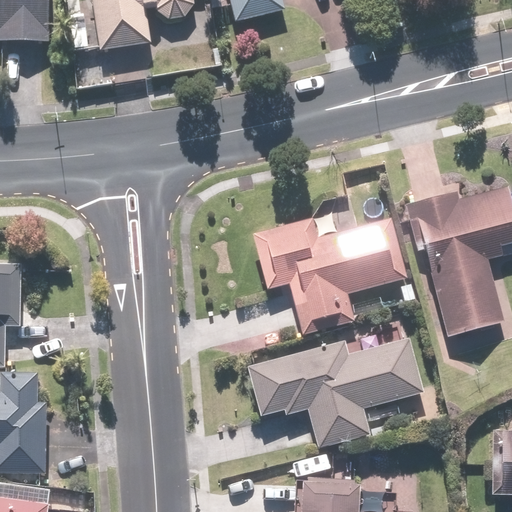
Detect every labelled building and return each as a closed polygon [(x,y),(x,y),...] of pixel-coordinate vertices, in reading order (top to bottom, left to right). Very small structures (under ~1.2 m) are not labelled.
[(0,0),(0,44),(47,46),(49,0),(0,0)] [(88,0),(92,25),(81,27),(82,40),(96,38),(98,53),(152,47),(148,14),(193,8),(192,0),(88,0)] [(229,0),(237,26),(285,14),(281,0),(229,0)] [(511,194),(511,189),(458,201),(456,192),(402,204),(415,261),(428,258),(447,339),(504,326),(489,262),(500,259),(499,252),(511,249),(511,194)] [(313,222),(253,237),(268,292),(290,286),(304,337),(353,324),(346,300),(408,283),(391,219),(317,239),(313,222)] [(0,368),(2,369),(4,334),(19,335),(23,267),(0,265),(0,368)] [(348,341),(244,371),(258,420),(280,414),(282,420),(308,413),(320,455),(372,441),(364,413),(428,395),(412,338),(352,355),(348,341)] [(38,376),(0,375),(0,473),(45,474),(47,406),(37,405),(38,376)] [(511,431),(491,431),(489,498),(511,498),(511,431)] [(360,488),(302,484),(299,511),(378,511),(380,493),(359,492),(360,488)] [(0,511),(47,511),(50,494),(0,485),(0,511)]
